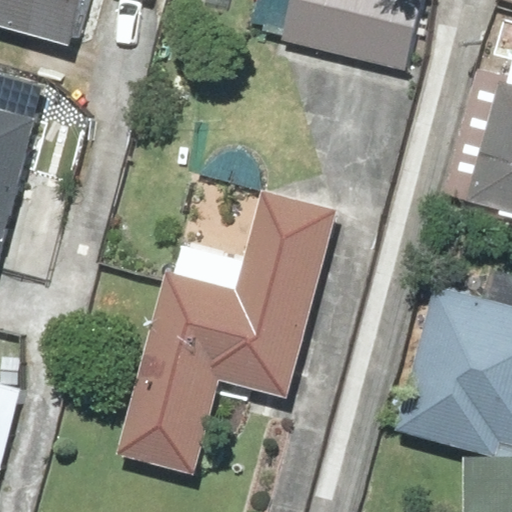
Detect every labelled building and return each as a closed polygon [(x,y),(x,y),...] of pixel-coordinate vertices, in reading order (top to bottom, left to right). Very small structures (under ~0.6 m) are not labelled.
[(0,0),(0,27),(83,52),(98,0),(0,0)] [(435,0),(269,0),(262,35),(421,68),(435,0)] [(511,78),(482,72),(454,199),(511,212),(511,78)] [(0,107),(6,85),(0,83),(0,276),(13,280),(57,126),(0,109),(0,107)] [(301,400),(346,217),(274,199),(258,265),(182,246),(131,460),(215,480),(238,384),(301,400)] [(511,300),(448,285),(413,431),(511,454),(511,300)] [(28,390),(0,384),(0,466),(12,469),(28,390)] [(511,511),(511,461),(480,461),(478,511),(511,511)]
